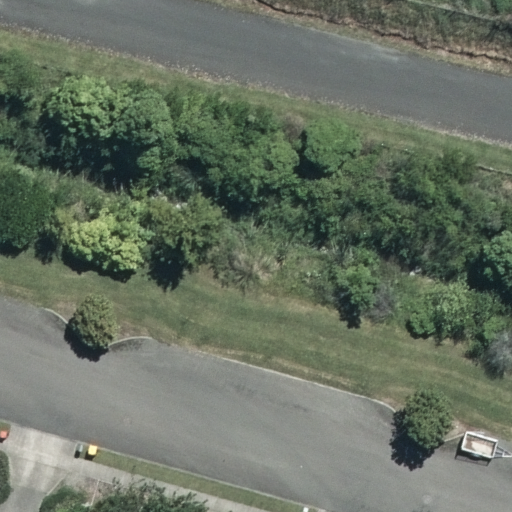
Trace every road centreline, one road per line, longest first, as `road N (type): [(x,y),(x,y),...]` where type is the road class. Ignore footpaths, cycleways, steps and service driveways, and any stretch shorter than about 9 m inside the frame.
road 1 (residential): [(0,366),(505,511)]
road 2 (unclassified): [(511,112),(56,0)]
